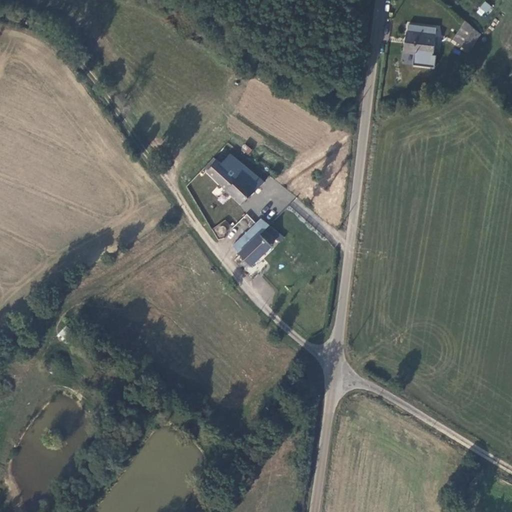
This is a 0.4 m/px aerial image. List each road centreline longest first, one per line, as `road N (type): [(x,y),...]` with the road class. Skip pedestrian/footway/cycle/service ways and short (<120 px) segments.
road 1 (unclassified): [(382,0),(334,371)]
road 2 (unclassified): [(334,371),(253,299),(170,187)]
road 3 (residential): [(334,371),(511,467)]
road 4 (unclassified): [(334,371),(311,511)]
